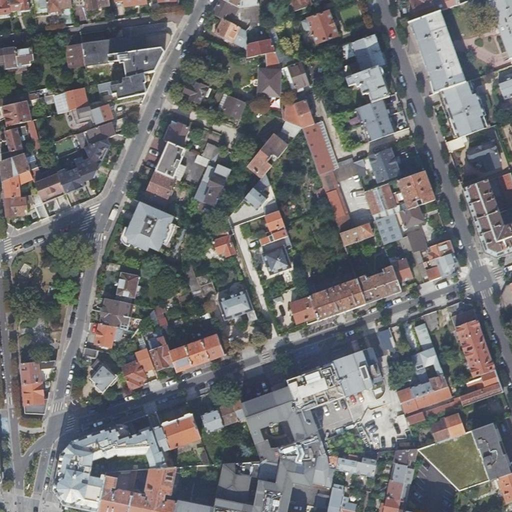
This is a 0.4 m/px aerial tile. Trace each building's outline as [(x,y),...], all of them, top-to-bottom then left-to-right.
[(0,0),(0,15),(10,14),(10,12),(8,0),(0,0)] [(29,11),(28,0),(8,0),(10,12),(19,11),(20,12),(29,11)] [(60,24),(74,22),(72,6),(71,0),(33,0),(35,17),(50,15),(50,12),(53,12),(61,11),(63,10),(64,13),(59,14),(60,24)] [(99,7),(110,5),(110,4),(109,0),(86,0),(88,10),(99,9),(99,7)] [(224,19),(225,19),(227,14),(231,16),(233,12),(236,13),(239,7),(226,0),(220,0),(213,13),(224,19)] [(257,0),(259,5),(261,11),(278,5),(276,0),(257,0)] [(290,0),(287,1),(291,12),(311,4),(309,0),(290,0)] [(411,0),(414,8),(411,9),(414,16),(416,15),(417,17),(436,10),(436,9),(440,8),(437,0),(411,0)] [(511,0),(491,0),(498,16),(495,17),(498,27),(496,28),(497,32),(500,31),(503,42),(507,41),(511,55),(511,0)] [(259,5),(241,7),(243,19),(263,16),(261,11),(259,5)] [(338,36),(328,10),(307,18),(307,19),(302,21),(306,32),(311,30),(316,43),(338,36)] [(441,91),(465,82),(462,74),(460,74),(441,20),(443,19),(440,11),(408,23),(414,34),(415,34),(432,81),(430,81),(433,93),(441,91)] [(265,21),(267,29),(280,24),(278,16),(267,20),(265,21)] [(248,48),(247,44),(247,38),(247,30),(225,19),(224,19),(217,34),(226,38),(230,40),(248,48)] [(164,33),(83,44),(85,62),(86,66),(109,62),(109,63),(110,63),(111,63),(113,63),(114,62),(115,62),(115,61),(120,60),(121,60),(121,61),(121,63),(122,63),(124,63),(125,66),(126,78),(155,72),(160,60),(163,54),(171,38),(168,33),(165,33),(164,33)] [(335,69),(340,81),(346,78),(386,64),(375,34),(335,49),(339,59),(346,56),(347,58),(355,55),(357,61),(335,69)] [(275,51),(281,68),(296,63),(292,54),(290,55),(282,49),(277,36),(271,38),(271,39),(275,51)] [(266,53),(275,51),(271,39),(247,44),(248,48),(248,57),(258,55),(266,53)] [(85,62),(83,44),(67,46),(69,65),(85,62)] [(16,50),(16,48),(0,49),(0,62),(3,62),(4,64),(7,64),(7,70),(19,68),(16,50)] [(16,50),(19,68),(31,67),(31,61),(35,61),(33,48),(16,50)] [(280,97),(281,68),(275,51),(266,53),(265,66),(264,66),(263,65),(261,65),(259,66),(259,68),(258,68),(258,79),(255,79),(254,80),(254,83),(255,85),(258,85),(258,96),(280,97)] [(258,66),(259,66),(261,65),(263,65),(264,66),(265,66),(266,53),(258,55),(258,66)] [(284,74),(290,92),(296,89),(297,92),(304,90),(303,87),(310,84),(301,61),(296,63),(281,68),(284,74)] [(369,95),(372,103),(384,98),(385,98),(389,96),(386,89),(382,77),(383,76),(383,75),(381,69),(387,67),(386,64),(346,78),(347,81),(347,82),(349,87),(356,84),(356,85),(357,88),(359,87),(360,87),(360,88),(361,91),(362,91),(363,95),(366,94),(367,95),(369,95)] [(147,93),(155,72),(126,78),(99,85),(101,92),(109,90),(110,94),(113,94),(117,93),(118,99),(147,93)] [(509,77),(505,78),(498,80),(504,98),(511,95),(511,72),(508,74),(509,77)] [(209,87),(189,78),(189,80),(184,79),(181,85),(186,87),(184,92),(190,95),(189,98),(200,103),(203,96),(204,96),(204,95),(205,96),(205,95),(208,97),(212,88),(209,87)] [(472,95),(467,81),(465,82),(441,91),(458,138),(461,137),(484,128),(480,116),(483,115),(475,94),(472,95)] [(87,104),(84,88),(66,92),(70,110),(77,109),(79,108),(79,106),(87,104)] [(213,101),(220,104),(224,94),(217,91),(213,101)] [(70,110),(66,92),(53,95),(57,114),(70,110)] [(0,106),(3,106),(26,101),(39,98),(38,93),(30,95),(29,93),(22,94),(0,99),(0,106)] [(220,104),(217,109),(222,111),(229,96),(224,94),(220,104)] [(303,128),(304,132),(319,174),(332,169),(354,162),(360,160),(358,155),(336,162),(322,121),(314,123),(303,94),(292,98),(295,105),(303,127),(303,128)] [(57,114),(53,95),(50,96),(47,96),(52,115),(57,114)] [(238,119),(245,103),(229,96),(222,111),(238,119)] [(27,121),(31,120),(26,101),(3,106),(7,126),(16,124),(27,121)] [(114,118),(108,102),(77,109),(79,119),(92,115),(95,124),(114,118)] [(282,119),(285,120),(303,127),(295,105),(286,105),(286,110),(283,110),(282,119)] [(371,127),(376,140),(394,133),(386,112),(379,115),(376,109),(367,112),(369,118),(368,119),(371,127)] [(35,149),(40,147),(33,120),(31,120),(27,121),(35,149)] [(169,122),(163,139),(169,141),(183,147),(191,125),(177,120),(176,125),(169,122)] [(280,130),(295,138),(303,128),(303,127),(285,120),(280,130)] [(116,132),(112,121),(87,129),(91,142),(108,135),(116,132)] [(0,153),(1,161),(23,153),(21,148),(22,148),(19,135),(28,133),(26,125),(17,128),(16,124),(7,126),(5,127),(10,150),(0,152),(0,153)] [(295,138),(287,147),(290,149),(304,132),(303,128),(295,138)] [(111,143),(108,135),(91,142),(85,148),(89,156),(102,161),(111,143)] [(273,136),(261,151),(264,153),(270,159),(273,155),(277,159),(287,147),(273,136)] [(464,146),(461,137),(458,138),(446,142),(449,152),(464,146)] [(169,141),(156,171),(175,179),(179,181),(185,166),(180,164),(183,156),(182,156),(185,148),(183,147),(169,141)] [(492,142),(467,151),(471,161),(476,159),(477,162),(482,164),(483,163),(486,171),(498,166),(494,154),(495,153),(492,142)] [(210,159),(223,149),(208,143),(202,156),(209,159),(210,159)] [(365,152),(366,157),(385,151),(384,146),(365,152)] [(366,157),(364,158),(366,161),(369,160),(377,183),(400,175),(391,149),(389,149),(385,151),(366,157)] [(30,170),(38,167),(32,150),(23,153),(1,161),(2,170),(3,181),(30,170)] [(262,178),(265,173),(271,166),(267,162),(270,159),(264,153),(261,151),(248,166),(262,178)] [(207,167),(210,159),(209,159),(202,156),(199,154),(196,161),(207,167)] [(82,155),(73,158),(76,166),(83,181),(95,177),(102,161),(89,156),(83,158),(82,155)] [(354,162),(332,169),(337,182),(359,174),(354,162)] [(64,166),(55,169),(65,192),(84,184),(83,181),(76,166),(66,170),(64,166)] [(41,174),(38,167),(30,170),(33,177),(41,174)] [(55,169),(55,168),(41,174),(33,177),(33,179),(39,192),(43,203),(66,194),(65,192),(55,169)] [(319,174),(340,233),(354,228),(337,182),(332,169),(319,174)] [(33,177),(30,170),(3,181),(4,189),(5,197),(20,196),(19,184),(33,179),(33,177)] [(175,179),(156,171),(146,193),(155,197),(154,199),(165,204),(168,195),(171,195),(173,190),(171,189),(175,179)] [(405,203),(408,209),(418,205),(434,200),(424,171),(397,181),(403,196),(401,197),(401,199),(404,199),(404,198),(404,199),(405,203)] [(511,179),(509,172),(498,177),(509,208),(511,206),(511,179)] [(264,189),(270,186),(265,173),(262,178),(244,199),(258,210),(261,206),(263,203),(268,198),(261,192),(264,189)] [(217,200),(225,182),(212,176),(208,185),(211,186),(205,201),(215,206),(217,200)] [(496,258),(511,251),(511,223),(511,224),(511,226),(501,229),(498,221),(501,220),(494,199),(492,199),(490,194),(492,194),(487,181),(462,189),(478,234),(485,252),(496,258)] [(232,185),(225,182),(217,200),(225,203),(232,185)] [(388,184),(365,192),(373,215),(396,206),(388,184)] [(43,203),(39,192),(36,193),(32,195),(41,220),(49,217),(43,203)] [(21,198),(20,196),(5,197),(6,217),(17,216),(17,215),(25,214),(24,208),(27,208),(26,198),(21,198)] [(265,216),(279,211),(275,200),(263,208),(265,216)] [(173,216),(139,201),(124,236),(126,237),(127,241),(126,243),(146,251),(149,248),(164,254),(167,255),(168,255),(169,255),(172,254),(174,253),(176,251),(185,229),(171,223),(173,216)] [(373,215),(375,221),(408,209),(405,203),(396,206),(373,215)] [(384,244),(384,245),(400,239),(401,239),(408,236),(408,235),(406,229),(412,226),(424,222),(421,214),(418,205),(408,209),(375,221),(373,222),(374,225),(377,224),(384,243),(384,244)] [(284,226),(279,211),(265,216),(272,235),(259,240),(261,246),(288,237),(288,236),(285,229),(284,226)] [(215,234),(212,238),(218,254),(224,252),(226,256),(235,253),(229,236),(234,234),(231,228),(228,219),(222,226),(215,234)] [(253,236),(247,222),(240,225),(245,239),(253,236)] [(340,233),(345,245),(374,235),(369,223),(354,228),(340,233)] [(420,231),(408,235),(408,236),(413,250),(414,253),(415,252),(419,251),(426,248),(420,231)] [(401,239),(400,239),(405,252),(413,250),(408,236),(401,239)] [(261,246),(261,247),(264,254),(262,254),(266,265),(269,264),(269,265),(267,267),(269,273),(272,274),(272,275),(291,268),(285,251),(292,248),(288,237),(261,246)] [(428,275),(430,281),(452,273),(457,262),(449,240),(430,247),(432,252),(430,252),(428,256),(432,267),(438,265),(439,268),(433,270),(427,272),(428,275)] [(414,253),(418,265),(423,260),(419,251),(415,252),(414,253)] [(392,266),(398,283),(412,278),(405,259),(391,264),(392,266)] [(418,265),(422,277),(428,275),(427,272),(425,267),(424,263),(423,260),(418,265)] [(31,266),(25,262),(19,271),(26,275),(31,266)] [(117,294),(131,297),(135,298),(139,276),(147,278),(149,271),(142,270),(124,266),(122,266),(117,294)] [(357,279),(366,304),(401,291),(398,283),(392,266),(383,270),(384,273),(367,279),(366,276),(357,279)] [(186,275),(194,292),(201,289),(193,272),(186,275)] [(198,278),(203,292),(213,289),(208,275),(198,278)] [(319,321),(366,304),(357,279),(314,295),(310,285),(306,287),(310,298),(319,321)] [(511,283),(506,286),(501,297),(506,308),(511,306),(511,283)] [(251,321),(256,319),(246,290),(218,300),(225,321),(247,313),(250,320),(251,321)] [(115,301),(130,304),(131,297),(117,294),(115,301)] [(102,311),(129,317),(132,304),(130,304),(115,301),(105,298),(102,311)] [(306,320),(308,325),(319,321),(310,298),(290,305),(297,323),(306,320)] [(455,311),(470,305),(462,302),(452,305),(455,311)] [(480,374),(495,369),(474,309),(452,317),(473,377),(480,374)] [(124,329),(126,329),(127,327),(129,317),(102,311),(100,324),(124,329)] [(437,311),(423,316),(429,333),(439,328),(438,324),(439,323),(438,318),(439,317),(437,311)] [(423,316),(412,319),(416,328),(424,351),(429,349),(434,347),(429,333),(423,316)] [(122,336),(124,329),(100,324),(95,343),(111,346),(113,338),(119,340),(122,336)] [(131,353),(147,347),(139,327),(137,329),(136,331),(134,333),(126,343),(131,353)] [(173,362),(177,372),(224,355),(217,334),(169,351),(173,362)] [(167,364),(173,362),(169,351),(164,336),(157,338),(157,340),(148,343),(157,369),(167,365),(167,364)] [(362,351),(358,339),(350,342),(354,354),(355,354),(356,355),(361,353),(362,353),(362,351)] [(84,347),(82,355),(95,358),(97,349),(84,347)] [(376,363),(371,348),(362,351),(362,353),(361,353),(356,355),(355,354),(354,354),(332,362),(323,366),(324,368),(286,381),(289,388),(314,457),(328,456),(314,422),(311,423),(306,411),(373,386),(368,371),(371,369),(370,365),(376,363)] [(108,384),(110,386),(118,377),(115,375),(116,374),(115,374),(114,374),(97,359),(93,363),(89,368),(95,373),(92,376),(90,379),(95,383),(94,385),(95,386),(95,387),(95,388),(95,389),(98,391),(100,391),(101,391),(102,392),(108,384)] [(55,368),(57,360),(20,363),(21,373),(22,384),(26,384),(41,382),(39,369),(55,368)] [(139,385),(140,385),(138,381),(143,379),(145,378),(139,360),(122,366),(130,389),(139,385)] [(370,365),(371,369),(372,369),(375,378),(381,376),(376,363),(370,365)] [(430,381),(425,368),(416,371),(415,371),(419,383),(413,385),(414,387),(410,388),(397,393),(401,403),(433,391),(430,381)] [(433,391),(447,386),(448,386),(441,368),(436,371),(438,378),(430,381),(433,391)] [(429,418),(503,392),(495,369),(480,374),(481,377),(467,383),(469,387),(477,384),(480,391),(460,398),(461,400),(441,407),(442,409),(428,414),(429,418)] [(150,381),(159,379),(157,371),(149,373),(150,381)] [(26,384),(22,384),(25,413),(46,415),(49,398),(44,399),(43,382),(41,382),(26,384)] [(401,403),(405,414),(451,397),(447,386),(433,391),(401,403)] [(314,457),(289,388),(242,406),(247,417),(263,461),(314,457)] [(242,406),(240,399),(216,408),(217,409),(218,412),(223,426),(247,417),(242,406)] [(223,427),(223,426),(218,412),(217,409),(201,416),(208,434),(223,427)] [(414,424),(425,420),(423,413),(406,419),(409,426),(414,424)] [(201,438),(192,414),(162,425),(171,449),(201,438)] [(431,426),(437,443),(466,432),(459,414),(445,418),(446,420),(431,426)] [(498,477),(511,472),(511,467),(495,422),(472,430),(491,480),(498,477)] [(409,426),(413,438),(419,436),(414,424),(409,426)] [(162,425),(132,437),(130,430),(129,431),(123,428),(117,428),(117,426),(82,438),(73,441),(61,456),(54,490),(64,505),(98,511),(107,476),(108,472),(119,471),(133,470),(138,470),(151,469),(178,467),(171,449),(162,425)] [(418,450),(460,491),(491,480),(472,430),(466,432),(437,443),(418,450)] [(204,465),(211,465),(205,447),(198,449),(199,455),(201,454),(204,465)] [(416,460),(418,450),(417,450),(397,451),(394,463),(408,465),(409,465),(410,465),(411,460),(416,460)] [(337,470),(356,474),(358,462),(360,462),(362,455),(362,454),(359,454),(359,457),(350,455),(349,460),(340,457),(337,470)] [(328,456),(314,457),(263,461),(224,464),(215,504),(215,506),(213,511),(286,511),(285,511),(246,504),(252,476),(260,478),(260,477),(268,479),(269,478),(292,483),(292,481),(333,489),(334,483),(337,470),(340,457),(340,455),(328,456)] [(374,478),(377,465),(376,465),(378,458),(362,455),(360,462),(358,462),(356,474),(373,477),(374,478)] [(408,468),(408,465),(394,463),(391,480),(405,483),(408,468)] [(164,498),(165,498),(166,492),(169,493),(171,493),(176,472),(183,474),(185,467),(178,467),(151,469),(146,492),(149,497),(147,499),(141,498),(142,495),(136,494),(137,490),(134,490),(129,511),(174,511),(178,499),(179,494),(176,494),(175,497),(171,498),(169,500),(168,503),(164,502),(163,500),(163,499),(164,498)] [(98,511),(100,511),(129,511),(134,490),(138,470),(133,470),(128,492),(119,490),(114,493),(111,493),(113,486),(116,487),(118,478),(107,476),(98,511)] [(510,502),(511,501),(511,472),(498,477),(507,503),(510,502)] [(387,498),(401,501),(405,483),(391,480),(387,498)] [(344,489),(345,485),(334,483),(333,489),(331,497),(330,506),(341,508),(355,511),(357,504),(348,502),(348,496),(344,495),(345,490),(344,489)] [(330,506),(331,497),(318,494),(315,507),(329,510),(330,506)] [(384,511),(398,511),(401,501),(387,498),(384,511)] [(213,511),(215,506),(178,499),(174,511),(213,511)]
